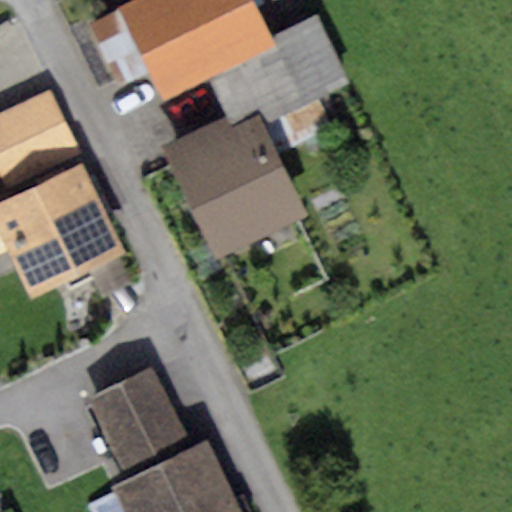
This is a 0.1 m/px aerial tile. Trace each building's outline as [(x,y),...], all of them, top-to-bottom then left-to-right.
[(255,0),(134,0),(86,23),(116,87),(150,71),(163,99),(209,77),(226,116),(233,129),(258,117),(347,75),(318,13),(272,34),(255,0)] [(51,91),(0,114),(0,180),(4,189),(80,154),(51,91)] [(226,116),(162,147),(217,262),(307,219),(258,117),(233,129),(226,116)] [(82,166),(0,205),(0,275),(15,268),(31,301),(126,255),(82,166)] [(127,481),(194,449),(154,367),(87,399),(127,481)] [(127,481),(112,488),(123,511),(240,511),(207,443),(194,449),(127,481)]
